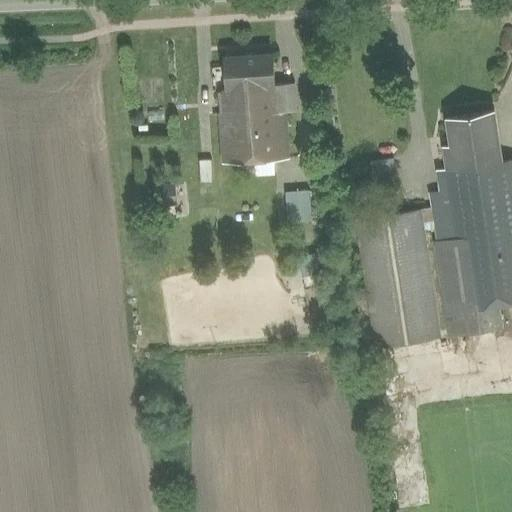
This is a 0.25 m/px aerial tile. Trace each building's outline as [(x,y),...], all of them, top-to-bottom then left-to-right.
[(273,44),(214,51),(218,83),(268,77),(277,76),(273,44)] [(228,162),(308,152),(299,81),(269,85),(268,77),(218,83),(228,162)] [(494,159),(487,105),(438,112),(445,166),(494,159)] [(373,179),(394,178),(394,156),(372,157),(373,179)] [(445,166),(436,167),(438,184),(426,185),(445,331),(497,324),(494,302),(511,299),(511,156),(494,159),(445,166)] [(311,187),(284,189),(288,224),(315,221),(311,187)] [(424,208),(358,217),(374,341),(441,332),(424,208)]
